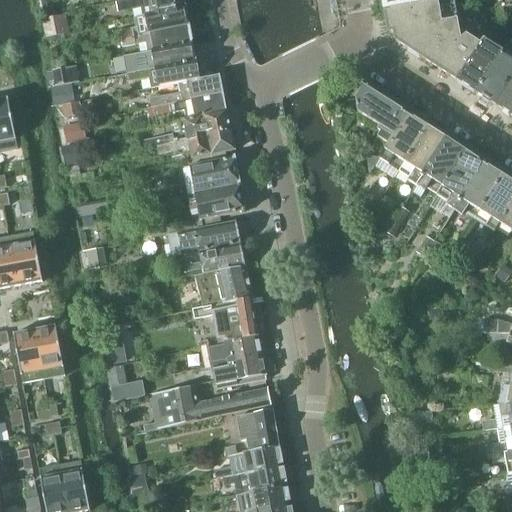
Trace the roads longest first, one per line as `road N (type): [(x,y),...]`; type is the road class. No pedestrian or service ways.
road 1 (residential): [(322,511),(310,451),(316,374),(264,120),(249,93)]
road 2 (residential): [(511,156),(372,68),(357,42)]
